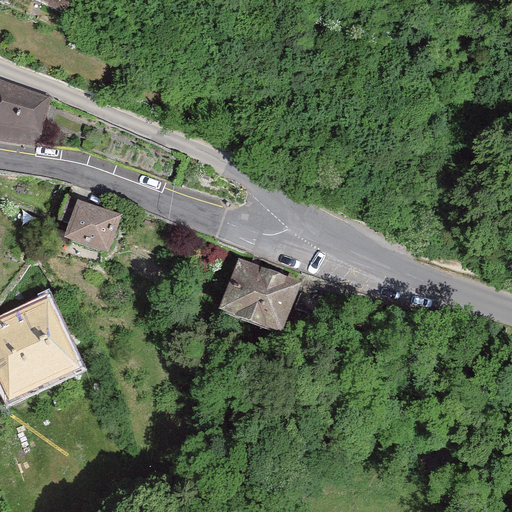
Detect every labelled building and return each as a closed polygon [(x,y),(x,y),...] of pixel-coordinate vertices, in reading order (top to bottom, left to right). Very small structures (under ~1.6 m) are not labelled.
[(32,0),(63,14),(69,0),(32,0)] [(35,150),(52,100),(0,81),(0,144),(25,148),(35,150)] [(80,204),(67,241),(108,255),(121,217),(80,204)] [(239,264),(222,312),(282,334),(299,286),(239,264)] [(78,370),(48,304),(0,325),(0,382),(6,397),(9,401),(78,370)]
